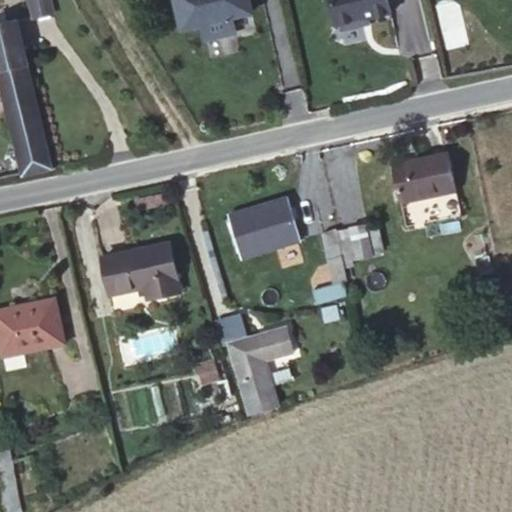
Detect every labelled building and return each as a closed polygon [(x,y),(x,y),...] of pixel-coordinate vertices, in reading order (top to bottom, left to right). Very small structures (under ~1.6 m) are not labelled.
[(50,0),(29,0),(33,17),(53,12),(50,0)] [(250,0),(177,0),(184,29),(204,25),(207,40),(237,33),(233,18),(253,14),(250,0)] [(330,0),(337,28),(342,31),(355,28),(359,23),(370,20),(391,15),(387,0),(330,0)] [(0,24),(0,80),(22,174),(23,176),(52,169),(18,20),(0,24)] [(359,23),(355,28),(371,25),(370,20),(359,23)] [(449,153),(394,165),(402,202),(456,190),(449,153)] [(289,199),(230,216),(243,257),(300,241),(289,199)] [(359,226),(338,231),(344,257),(364,253),(359,226)] [(338,231),(338,229),(324,232),(335,285),(349,282),(344,257),(338,231)] [(170,243),(102,257),(111,295),(146,287),(148,298),(180,291),(170,243)] [(18,307),(0,310),(0,337),(4,357),(66,344),(56,299),(35,303),(36,308),(19,312),(18,307)] [(337,307),(323,310),(325,322),(340,319),(337,307)] [(226,343),(229,342),(248,336),(241,312),(219,318),(226,343)] [(248,336),(229,342),(245,395),(273,387),(265,358),(294,351),(287,326),(248,336)] [(213,361),(199,365),(204,382),(218,377),(213,361)] [(273,387),(245,395),(251,416),(278,407),(273,387)] [(96,401),(85,403),(89,422),(100,419),(96,401)] [(0,452),(0,474),(7,511),(21,511),(10,451),(0,452)]
